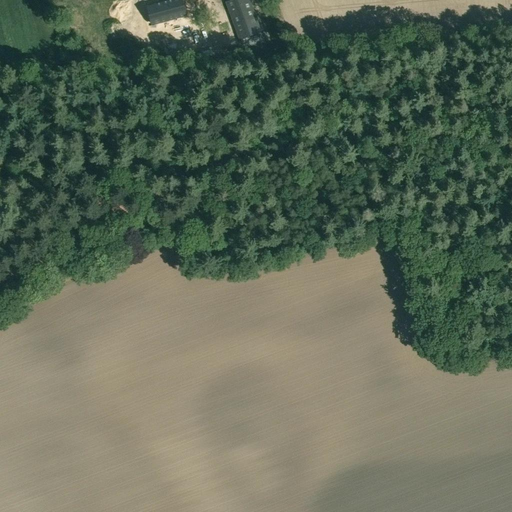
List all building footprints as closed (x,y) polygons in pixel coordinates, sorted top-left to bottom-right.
[(172,0),(147,7),(151,26),(187,16),(182,0),(172,0)] [(239,0),(231,0),(225,2),(233,25),(256,16),(250,1),(241,4),(239,0)] [(79,18),(83,40),(92,39),(89,22),(97,21),(96,15),(79,18)] [(256,16),(233,25),(239,41),(256,34),(254,27),(259,25),(256,16)] [(259,19),(261,26),(268,24),(266,17),(259,19)]
